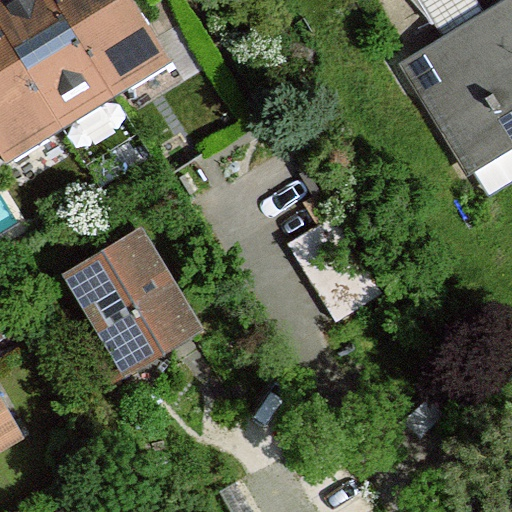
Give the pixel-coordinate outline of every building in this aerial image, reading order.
[(0,0),(0,136),(16,163),(180,64),(141,0),(0,0)] [(511,0),(427,0),(451,38),(408,64),(475,173),(511,150),(511,0)] [(339,219),(297,245),(345,322),(387,295),(339,219)] [(204,329),(145,231),(69,277),(121,363),(108,371),(115,383),(204,329)] [(0,450),(23,438),(0,397),(0,450)] [(467,511),(511,511),(511,494),(508,488),(467,511)]
